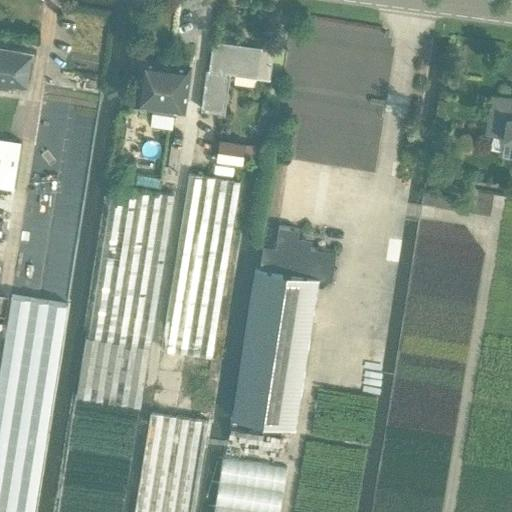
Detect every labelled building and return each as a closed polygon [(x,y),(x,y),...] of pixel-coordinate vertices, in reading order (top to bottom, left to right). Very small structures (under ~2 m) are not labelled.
[(206,68),(202,109),(224,112),(230,71),(270,77),(270,76),(274,47),(262,45),(261,50),(239,47),(240,42),(213,38),(209,68),(206,68)] [(31,51),(0,46),(0,86),(7,88),(9,80),(26,83),(31,51)] [(136,88),(134,102),(150,104),(152,104),(174,107),(177,107),(184,108),(186,95),(190,65),(162,61),(140,58),(140,63),(136,88)] [(511,96),(490,93),(485,132),(505,135),(503,151),(511,152),(511,96)] [(0,137),(0,186),(13,189),(20,141),(0,137)] [(220,138),(217,159),(242,163),(252,164),(255,143),(245,142),(220,138)] [(119,161),(117,179),(132,181),(135,164),(119,161)] [(161,346),(185,351),(211,355),(239,180),(189,172),(161,346)] [(78,396),(140,406),(173,192),(111,183),(78,396)] [(254,265),(231,417),(294,425),(317,277),(330,279),(335,249),(303,244),(304,236),(296,235),(297,227),(277,224),(274,245),(262,243),(258,266),(254,265)] [(11,295),(0,363),(0,511),(33,511),(67,304),(12,295),(11,295)] [(150,410),(134,511),(192,511),(207,420),(175,414),(150,410)] [(223,457),(214,511),(279,511),(286,467),(223,457)]
